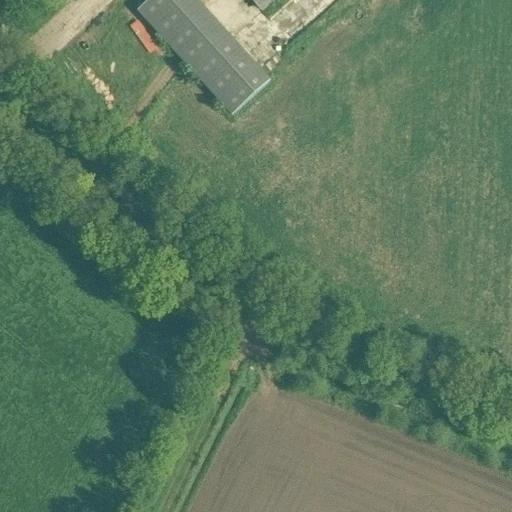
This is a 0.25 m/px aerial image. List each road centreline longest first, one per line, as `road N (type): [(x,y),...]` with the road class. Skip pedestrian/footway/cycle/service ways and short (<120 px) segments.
road 1 (track): [(511,441),(392,400),(247,332),(177,258),(0,100)]
road 2 (track): [(247,332),(159,511)]
